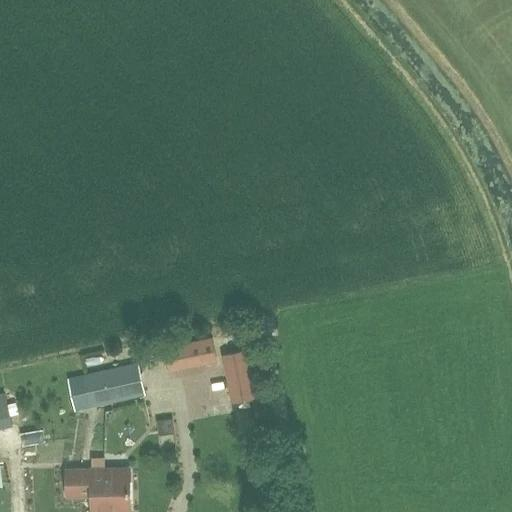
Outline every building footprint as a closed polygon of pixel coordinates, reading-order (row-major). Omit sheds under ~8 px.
[(211,338),(175,345),(178,363),(215,356),(211,338)] [(232,404),(257,398),(247,350),(222,355),(232,404)] [(104,369),(144,360),(142,352),(102,361),(104,369)] [(13,425),(145,394),(139,363),(101,372),(13,392),(6,393),(13,425)] [(0,430),(12,428),(5,394),(4,393),(0,394),(0,430)] [(106,467),(106,457),(92,458),(93,469),(67,470),(67,496),(92,495),(93,509),(105,508),(105,511),(130,511),(130,476),(115,476),(115,467),(106,467)]
